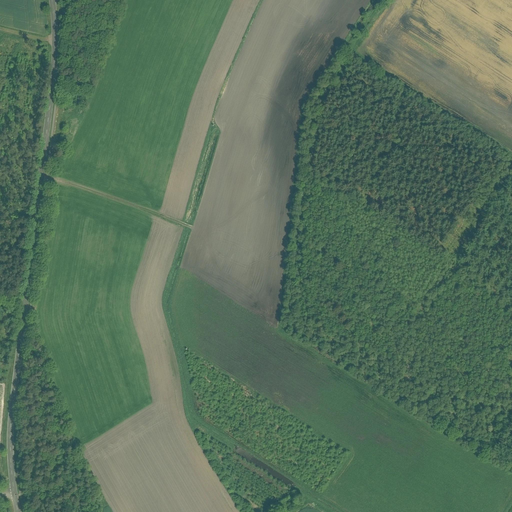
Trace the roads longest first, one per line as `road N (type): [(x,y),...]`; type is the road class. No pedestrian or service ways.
road 1 (tertiary): [(53,1),(52,84),(11,420),(15,495)]
road 2 (track): [(38,174),(190,227)]
